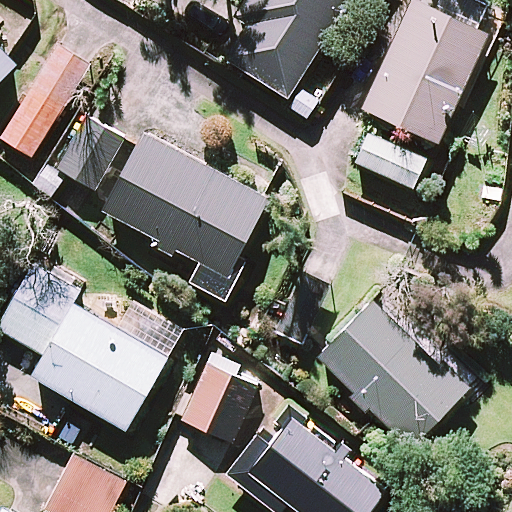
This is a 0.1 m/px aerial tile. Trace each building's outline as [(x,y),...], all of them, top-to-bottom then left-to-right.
[(351,0),(260,0),(225,59),(291,100),(351,0)] [(478,32),(491,3),(484,0),(442,0),(437,13),(416,3),(367,111),(441,145),(491,38),(478,32)] [(0,86),(22,64),(0,41),(0,86)] [(96,66),(60,44),(3,140),(39,162),(96,66)] [(126,139),(85,118),(58,171),(98,192),(126,139)] [(428,161),(370,135),(358,164),(415,190),(428,161)] [(273,201),(145,137),(106,214),(204,263),(194,284),(224,299),(273,201)] [(88,298),(34,266),(0,325),(0,329),(47,356),(35,377),(129,431),(185,333),(133,303),(117,331),(81,310),(88,298)] [(332,288),(305,275),(277,332),(303,345),(332,288)] [(470,389),(373,304),(320,365),(417,450),(470,389)] [(259,389),(209,366),(184,421),(233,444),(259,389)] [(356,449),(289,398),(231,475),(280,511),(283,511),(290,504),(301,511),(375,511),(389,494),(346,462),(356,449)] [(112,511),(127,486),(76,458),(48,510),(51,511),(112,511)]
